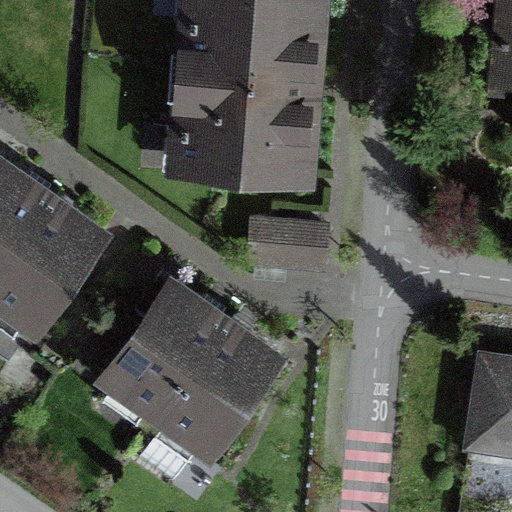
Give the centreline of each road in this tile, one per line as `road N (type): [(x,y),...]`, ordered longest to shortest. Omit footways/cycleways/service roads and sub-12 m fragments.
road 1 (residential): [(410,0),(388,263)]
road 2 (residential): [(388,263),(364,511)]
road 3 (residential): [(388,263),(511,280)]
